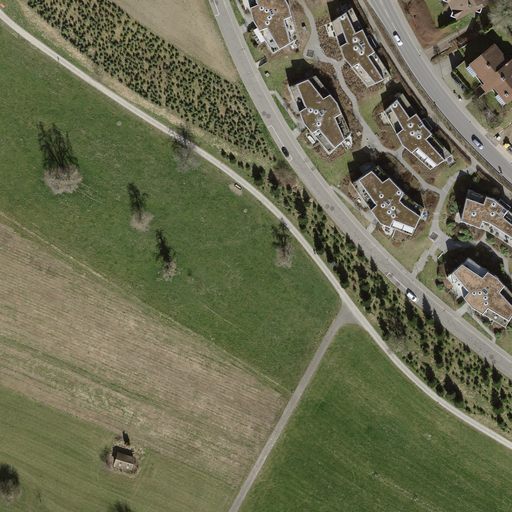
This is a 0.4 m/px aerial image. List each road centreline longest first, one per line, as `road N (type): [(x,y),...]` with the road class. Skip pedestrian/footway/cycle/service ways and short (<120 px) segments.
road 1 (track): [(511,447),(422,388),(294,231),(226,171),(0,17)]
road 2 (residential): [(215,0),(253,92),(300,170),(403,284),(511,370)]
road 3 (track): [(233,511),(349,306)]
road 4 (tertiary): [(511,175),(448,109),(381,0)]
